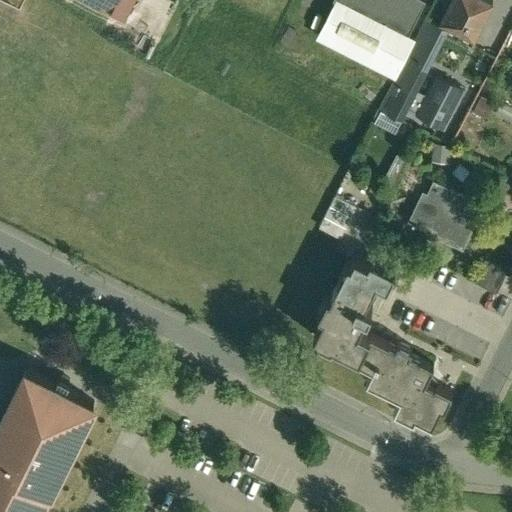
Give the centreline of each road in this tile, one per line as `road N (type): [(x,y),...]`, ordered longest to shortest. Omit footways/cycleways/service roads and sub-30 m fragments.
road 1 (residential): [(453,466),(0,243)]
road 2 (residential): [(511,339),(453,466)]
